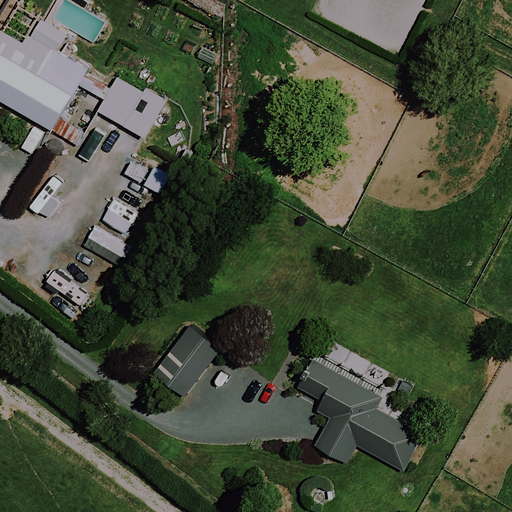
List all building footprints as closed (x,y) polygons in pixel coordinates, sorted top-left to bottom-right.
[(60,33),(43,23),(36,35),(53,45),(60,33)] [(0,50),(0,99),(56,132),(78,96),(86,81),(93,70),(59,50),(52,61),(44,56),(35,71),(0,50)] [(92,131),(67,117),(57,134),(82,148),(92,131)] [(115,141),(104,133),(93,149),(105,157),(115,141)] [(225,347),(193,325),(159,373),(191,396),(225,347)] [(386,397),(317,360),(302,388),(327,401),(321,411),(335,418),(320,445),(351,463),(361,445),(406,470),(426,434),(379,409),(386,397)]
